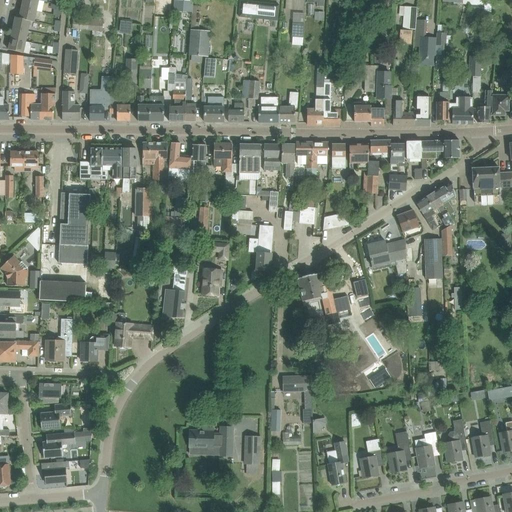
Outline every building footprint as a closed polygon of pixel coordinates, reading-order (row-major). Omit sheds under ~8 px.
[(36,0),(23,0),(21,8),(36,11),(39,0),(36,0)] [(174,0),(174,11),(192,13),(192,0),(174,0)] [(241,1),(239,17),(257,19),(258,3),(241,1)] [(258,3),(257,19),(277,21),(279,5),(258,3)] [(403,28),(405,28),(415,29),(417,8),(404,7),(403,28)] [(15,17),(15,18),(34,22),(36,11),(21,8),(19,18),(15,17)] [(15,18),(13,28),(28,32),(30,21),(34,22),(15,18)] [(102,20),(74,18),(73,29),(92,31),(92,36),(101,37),(102,20)] [(120,21),(119,33),(130,34),(131,22),(120,21)] [(293,25),(293,38),(304,38),(305,25),(293,25)] [(13,28),(11,39),(26,42),(28,32),(13,28)] [(210,31),(190,30),(188,55),(208,57),(210,31)] [(412,32),(401,31),(400,43),(411,44),(412,32)] [(437,32),(437,38),(436,45),(446,46),(447,33),(437,32)] [(436,45),(437,38),(420,37),(418,63),(435,64),(436,45)] [(26,42),(11,39),(8,50),(18,52),(23,53),(29,54),(31,43),(26,42)] [(66,50),(64,74),(77,75),(78,51),(66,50)] [(10,55),(1,53),(2,65),(10,65),(10,55)] [(23,66),(34,66),(34,59),(11,55),(11,74),(23,74),(23,66)] [(436,56),(436,66),(448,66),(448,56),(436,56)] [(149,66),(148,88),(158,88),(159,57),(151,57),(151,58),(149,58),(149,66)] [(481,77),(481,57),(469,57),(469,77),(473,77),(481,77)] [(215,59),(205,58),(204,77),(213,78),(215,59)] [(34,66),(33,66),(51,68),(52,61),(34,59),(34,66)] [(137,59),(127,59),(126,84),(136,84),(137,59)] [(222,72),(229,73),(231,60),(223,60),(222,72)] [(308,126),(323,126),(323,100),(324,82),(325,64),(317,64),(316,97),(315,97),(315,99),(315,109),(308,109),(308,126)] [(139,70),(139,88),(148,88),(149,66),(140,66),(140,70),(139,70)] [(366,67),(365,92),(377,92),(378,71),(378,67),(366,67)] [(169,122),(184,122),(185,93),(186,84),(186,82),(175,82),(176,68),(168,68),(167,83),(167,92),(173,92),(173,99),(175,99),(175,108),(169,108),(169,122)] [(263,82),(273,83),(274,71),(264,70),(263,82)] [(377,92),(377,98),(387,99),(391,99),(391,95),(391,94),(392,89),(392,86),(390,86),(391,71),(378,71),(377,92)] [(506,87),(501,87),(501,97),(492,97),(492,115),(502,115),(502,113),(504,113),(504,111),(508,111),(508,92),(511,92),(511,74),(506,74),(506,87)] [(80,84),(88,85),(88,75),(80,75),(80,84)] [(90,111),(90,121),(104,121),(104,106),(110,106),(110,105),(111,97),(113,78),(103,77),(101,97),(90,97),(90,108),(90,111)] [(481,93),(481,77),(473,77),(473,93),(481,93)] [(243,80),(242,98),(248,99),(250,81),(243,80)] [(248,99),(248,109),(255,109),(255,99),(258,100),(260,82),(250,81),(248,99)] [(323,100),(323,126),(340,126),(340,109),(330,108),(330,100),(331,83),(324,82),(323,100)] [(209,83),(209,93),(218,92),(217,83),(209,83)] [(185,93),(184,122),(195,122),(196,104),(191,104),(192,85),(186,84),(185,93)] [(490,124),(490,113),(492,91),(485,91),(485,107),(477,107),(477,113),(478,124),(479,123),(480,124),(480,125),(484,124),(485,123),(486,123),(486,124),(490,124)] [(62,121),(80,121),(80,106),(75,106),(75,92),(69,92),(63,92),(62,106),(62,121)] [(279,107),(279,123),(295,123),(295,109),(297,109),(298,93),(289,93),(288,107),(279,107)] [(436,121),(448,121),(448,108),(448,93),(439,93),(439,102),(436,102),(436,121)] [(41,104),(40,121),(54,121),(54,105),(55,105),(56,94),(42,94),(42,104),(41,104)] [(31,120),(40,121),(41,104),(35,104),(35,95),(20,95),(20,116),(31,117),(31,120)] [(138,121),(150,121),(150,105),(144,105),(144,96),(138,96),(138,121)] [(150,105),(150,121),(164,122),(164,96),(150,96),(150,105)] [(0,120),(9,120),(9,105),(4,105),(4,98),(0,97),(0,120)] [(110,105),(110,106),(110,114),(117,114),(117,121),(130,121),(130,105),(124,105),(124,97),(117,97),(111,97),(110,105)] [(415,98),(415,109),(421,109),(421,114),(415,114),(415,127),(430,127),(430,124),(430,121),(430,117),(430,98),(421,98),(415,98)] [(452,124),(473,125),(473,115),(473,109),(472,109),(473,99),(469,99),(469,98),(459,98),(456,98),(456,104),(456,108),(452,108),(452,124)] [(261,106),(258,106),(258,113),(258,123),(279,123),(279,107),(279,100),(261,99),(261,106)] [(371,122),(371,126),(384,127),(384,115),(390,115),(391,99),(387,99),(387,111),(384,111),(371,111),(371,122)] [(393,126),(415,127),(415,114),(402,114),(402,112),(404,112),(404,101),(393,101),(393,112),(394,112),(394,113),(393,113),(393,126)] [(204,122),(223,122),(224,107),(216,107),(216,102),(208,102),(208,107),(204,107),(204,122)] [(228,109),(228,112),(228,122),(244,123),(244,103),(234,103),(234,109),(228,109)] [(354,122),(371,122),(371,111),(371,107),(361,107),(361,103),(354,103),(354,122)] [(421,159),(421,169),(422,169),(425,169),(426,168),(426,159),(439,159),(439,155),(443,155),(443,159),(460,158),(459,140),(442,141),(420,142),(421,159)] [(381,158),(390,158),(390,144),(390,141),(370,141),(371,155),(381,155),(381,158)] [(180,143),(171,142),(168,177),(178,178),(178,179),(189,180),(191,161),(191,157),(179,155),(180,143)] [(307,169),(312,169),(312,142),(296,142),(296,156),(307,156),(307,169)] [(312,142),(312,169),(318,169),(318,164),(328,164),(328,156),(328,142),(312,142)] [(407,159),(421,159),(420,142),(406,142),(407,159)] [(143,153),(142,159),(142,165),(154,165),(154,173),(163,173),(164,161),(166,161),(166,159),(167,159),(167,153),(167,143),(149,143),(143,143),(143,153)] [(191,156),(191,157),(191,161),(191,173),(196,173),(205,174),(206,155),(206,145),(199,145),(198,144),(198,143),(195,143),(194,144),(193,145),(192,145),(192,156),(191,156)] [(225,188),(235,188),(236,188),(237,176),(231,176),(231,172),(232,172),(232,159),(232,154),(232,144),(214,144),(214,154),(214,167),(222,167),(222,172),(226,172),(225,188)] [(260,153),(261,144),(240,144),(239,161),(240,174),(260,174),(260,153)] [(281,145),(261,144),(260,153),(264,153),(264,158),(264,170),(280,170),(280,158),(281,158),(281,145)] [(368,144),(349,145),(349,155),(349,163),(358,164),(358,170),(368,170),(367,193),(378,193),(379,161),(368,161),(368,154),(368,144)] [(390,144),(390,158),(390,159),(390,165),(398,165),(398,167),(407,167),(407,162),(404,162),(404,144),(399,144),(390,144)] [(294,145),(282,145),(282,163),(287,163),(287,176),(294,177),(294,145)] [(345,145),(344,145),(332,145),(332,155),(332,169),(346,169),(345,155),(345,145)] [(102,165),(102,149),(91,149),(91,166),(80,166),(80,180),(91,179),(91,176),(101,176),(101,179),(107,179),(107,171),(102,171),(102,165)] [(102,165),(113,165),(113,179),(121,179),(121,166),(122,166),(122,159),(122,149),(102,149),(102,165)] [(130,179),(136,179),(136,167),(136,149),(124,149),(123,179),(123,184),(122,193),(129,193),(130,179)] [(14,172),(24,172),(24,152),(10,152),(10,166),(15,166),(14,172)] [(38,152),(24,152),(24,172),(31,172),(31,169),(38,169),(38,167),(38,152)] [(511,172),(499,173),(499,168),(472,169),(472,179),(474,197),(500,196),(500,189),(510,188),(510,191),(511,190),(511,172)] [(401,176),(389,175),(388,190),(400,190),(401,176)] [(211,178),(205,178),(203,178),(201,202),(209,202),(211,178)] [(168,184),(168,180),(160,179),(159,193),(167,194),(168,184)] [(436,191),(435,192),(450,216),(455,213),(448,201),(452,199),(455,197),(454,192),(452,183),(445,187),(445,186),(436,191)] [(459,189),(460,201),(468,200),(467,189),(459,189)] [(269,212),(277,212),(278,192),(270,192),(269,212)] [(434,192),(425,198),(433,211),(438,207),(445,217),(442,219),(447,227),(449,226),(454,223),(449,216),(434,192)] [(39,300),(85,302),(89,211),(90,201),(94,201),(94,195),(62,194),(60,245),(42,244),(40,281),(40,289),(39,300)] [(433,211),(425,198),(416,203),(421,212),(432,230),(438,227),(429,213),(433,211)] [(174,218),(165,217),(164,230),(173,231),(184,232),(185,219),(187,206),(175,205),(174,218)] [(299,224),(307,224),(309,208),(301,207),(299,224)] [(309,208),(307,224),(314,225),(315,208),(309,208)] [(208,209),(200,209),(198,238),(206,238),(208,209)] [(252,229),(252,211),(233,210),(233,228),(252,229)] [(419,226),(414,211),(397,217),(402,232),(419,226)] [(285,212),(284,220),(284,230),(291,231),(292,213),(285,212)] [(323,231),(354,224),(352,212),(324,218),(323,231)] [(25,223),(43,223),(43,213),(24,213),(25,223)] [(441,231),(442,247),(450,247),(449,226),(441,231)] [(256,270),(260,271),(270,272),(273,228),(260,227),(256,270)] [(422,242),(419,235),(405,240),(408,248),(422,242)] [(424,239),(426,279),(442,279),(441,238),(424,239)] [(397,251),(395,242),(383,245),(382,241),(369,244),(371,250),(368,251),(372,267),(395,262),(398,275),(406,273),(406,262),(405,249),(397,251)] [(217,244),(216,251),(220,252),(219,259),(227,260),(228,245),(217,244)] [(104,268),(115,269),(116,252),(105,252),(104,268)] [(13,256),(1,268),(6,274),(5,274),(7,279),(8,278),(7,286),(25,286),(25,277),(27,277),(28,268),(22,262),(20,263),(13,256)] [(164,265),(163,272),(177,274),(178,266),(164,265)] [(202,295),(218,296),(219,284),(221,284),(222,270),(204,269),(202,295)] [(113,272),(106,271),(104,291),(111,291),(113,272)] [(298,280),(300,290),(302,301),(322,297),(326,318),(347,313),(347,311),(345,301),(334,305),(329,283),(322,284),(320,275),(320,273),(297,279),(297,280),(298,280)] [(172,296),(164,295),(162,318),(173,318),(173,316),(182,317),(186,278),(174,276),(172,296)] [(30,280),(30,289),(40,289),(40,281),(30,280)] [(420,288),(410,288),(411,317),(421,316),(420,288)] [(454,295),(451,295),(451,299),(454,299),(455,311),(462,311),(461,289),(454,289),(454,295)] [(0,291),(0,305),(20,306),(20,292),(0,291)] [(91,294),(91,300),(110,302),(110,295),(91,294)] [(0,337),(16,338),(16,331),(19,331),(19,324),(23,324),(24,315),(0,315),(0,317),(0,337)] [(46,360),(50,360),(50,362),(56,362),(56,360),(64,361),(64,349),(72,349),(73,319),(61,319),(61,337),(58,337),(55,340),(55,341),(46,341),(46,360)] [(117,323),(116,325),(115,346),(118,347),(120,349),(125,350),(127,347),(131,348),(131,338),(152,340),(153,327),(133,325),(133,324),(117,323)] [(378,323),(362,332),(375,353),(390,344),(378,323)] [(108,350),(110,335),(97,335),(97,337),(90,337),(89,343),(81,343),(81,361),(83,361),(83,363),(88,363),(88,361),(97,361),(97,350),(108,350)] [(3,361),(14,361),(15,349),(29,349),(29,355),(38,356),(39,342),(6,341),(6,344),(0,343),(0,362),(1,362),(2,362),(3,361)] [(375,388),(375,389),(392,378),(391,377),(386,370),(377,375),(370,380),(375,388)] [(303,423),(313,423),(313,420),(311,391),(312,391),(312,386),(311,376),(283,377),(284,387),(284,392),(304,391),(305,409),(303,409),(303,423)] [(349,401),(349,408),(361,408),(360,401),(363,401),(362,379),(345,380),(345,401),(349,401)] [(57,398),(61,398),(62,385),(39,384),(39,398),(43,398),(43,404),(41,404),(51,404),(59,403),(59,402),(57,402),(57,398)] [(95,386),(87,385),(87,403),(95,402),(95,386)] [(511,391),(511,387),(502,389),(503,399),(511,397),(511,391)] [(8,394),(0,393),(0,435),(9,436),(10,430),(3,430),(3,419),(5,419),(5,414),(7,414),(8,394)] [(54,405),(55,412),(40,414),(42,430),(60,428),(60,420),(63,420),(65,419),(65,416),(71,415),(70,404),(54,405)] [(271,410),(271,431),(280,431),(280,410),(271,410)] [(313,420),(313,423),(313,433),(319,433),(327,423),(326,418),(313,420)] [(462,460),(460,449),(467,447),(465,434),(462,419),(453,421),(454,427),(455,428),(454,429),(454,431),(450,432),(448,436),(449,442),(444,443),(448,463),(462,460)] [(488,444),(495,442),(491,421),(480,423),(482,436),(472,438),(474,448),(476,458),(490,455),(488,444)] [(511,421),(505,423),(507,432),(500,433),(503,452),(511,450),(511,421)] [(189,447),(193,447),(193,450),(207,450),(207,448),(220,448),(220,456),(232,457),(233,437),(221,437),(221,435),(213,435),(214,429),(204,428),(203,431),(190,431),(189,447)] [(426,446),(416,448),(418,458),(420,468),(434,465),(432,454),(439,453),(437,443),(435,432),(424,434),(426,446)] [(43,442),(44,458),(63,456),(62,449),(66,448),(67,447),(67,445),(75,444),(75,433),(47,435),(47,442),(43,442)] [(245,464),(259,464),(260,437),(246,437),(245,464)] [(404,459),(411,458),(408,441),(397,443),(398,452),(388,454),(392,473),(406,470),(404,459)] [(328,465),(332,485),(346,483),(342,463),(348,461),(347,456),(345,442),(334,444),(337,456),(328,458),(329,464),(328,465)] [(376,464),(383,463),(381,449),(368,452),(369,457),(360,459),(364,478),(378,476),(376,464)] [(0,485),(11,485),(9,464),(9,459),(8,460),(8,457),(0,457),(0,485)] [(89,468),(90,460),(80,460),(81,468),(89,468)] [(45,470),(45,475),(46,484),(66,482),(65,469),(69,469),(69,461),(50,463),(50,464),(51,463),(51,470),(45,470)] [(511,511),(511,492),(503,494),(506,511),(511,511)] [(500,511),(500,507),(492,508),(490,497),(470,500),(471,511),(500,511)] [(464,511),(463,502),(448,505),(449,511),(464,511)]
